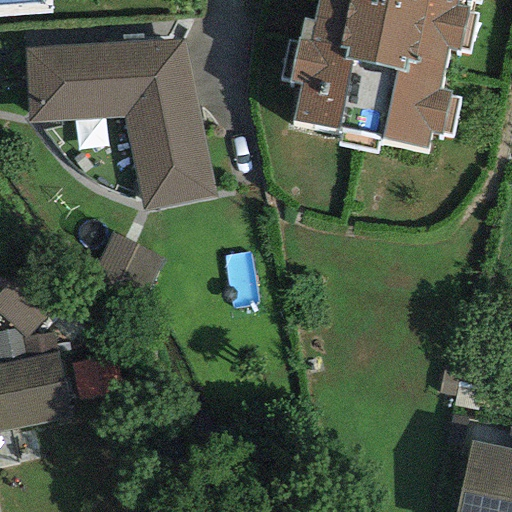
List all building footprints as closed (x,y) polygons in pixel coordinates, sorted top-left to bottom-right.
[(316,0),(308,40),(296,38),(295,43),(287,41),(278,80),(298,85),(290,124),(339,134),(336,146),(375,154),(377,143),(426,153),(429,135),(440,138),(440,134),(451,136),(458,98),(449,96),(450,91),(439,88),(447,49),(468,54),(476,14),(469,12),(471,2),(478,3),(478,0),(316,0)] [(182,41),(23,49),(27,124),(122,118),(141,211),(215,197),(182,41)] [(163,260),(110,234),(93,269),(145,295),(163,260)] [(46,315),(10,281),(0,290),(0,317),(13,330),(23,339),(46,315)] [(13,330),(0,333),(0,365),(24,360),(23,339),(13,330)] [(57,354),(51,334),(23,339),(24,360),(57,354)] [(24,360),(0,365),(0,433),(70,419),(57,354),(24,360)] [(511,511),(511,450),(469,441),(454,511),(511,511)]
